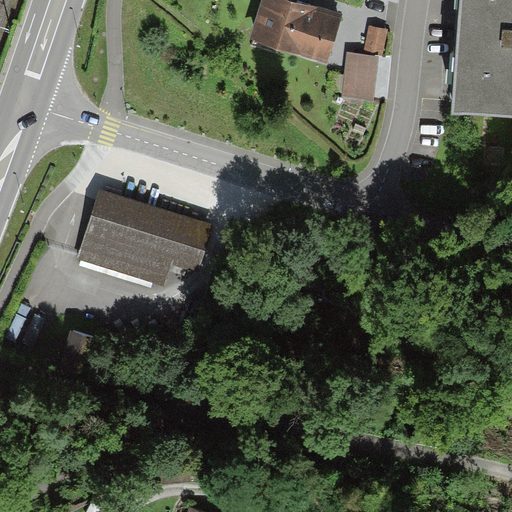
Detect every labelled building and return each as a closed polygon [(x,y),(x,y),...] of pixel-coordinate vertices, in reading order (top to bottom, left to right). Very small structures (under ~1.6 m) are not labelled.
[(321,0),(261,0),(252,30),(326,53),(341,6),(321,0)] [(511,0),(458,0),(451,98),(511,102),(511,73),(511,74),(511,71),(511,0)] [(387,26),(369,22),(364,47),(382,50),(387,26)] [(379,51),(348,48),(344,92),(375,95),(379,51)] [(211,219),(100,183),(77,255),(162,282),(171,254),(197,263),(211,219)] [(103,331),(69,322),(58,364),(92,372),(103,331)] [(190,447),(152,451),(155,482),(193,478),(190,447)] [(319,511),(303,494),(283,511),(319,511)]
